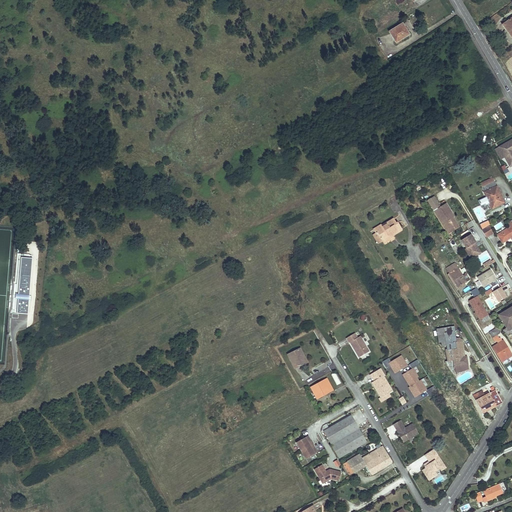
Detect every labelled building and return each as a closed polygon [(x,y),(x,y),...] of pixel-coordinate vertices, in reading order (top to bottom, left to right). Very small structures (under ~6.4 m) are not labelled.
[(511,18),(503,25),(511,37),(511,36),(511,18)] [(389,32),(393,38),(395,41),(396,43),(405,38),(406,40),(411,37),(402,23),(389,32)] [(380,66),(389,60),(387,56),(378,62),(380,66)] [(511,139),(499,147),(505,157),(511,167),(511,165),(511,139)] [(499,147),(496,149),(502,159),(505,157),(499,147)] [(491,207),(504,201),(495,181),(490,184),(488,180),(480,183),(485,194),(486,196),(491,207)] [(429,203),(434,211),(440,208),(435,199),(429,203)] [(440,208),(434,211),(445,228),(448,227),(451,231),(459,227),(453,217),(454,216),(446,204),(440,208)] [(392,233),(393,234),(402,229),(398,222),(397,223),(394,219),(382,226),(383,228),(375,233),(376,234),(377,233),(382,241),(382,242),(389,238),(388,235),(392,233)] [(383,228),(382,226),(382,225),(373,230),(375,233),(383,228)] [(493,233),(489,226),(482,230),(486,237),(493,233)] [(511,226),(508,229),(497,235),(502,243),(509,239),(508,237),(510,236),(511,238),(511,239),(511,226)] [(508,229),(507,227),(496,234),(497,235),(508,229)] [(378,244),(382,241),(377,233),(376,234),(373,235),(378,244)] [(463,250),(469,259),(479,253),(473,243),(474,243),(469,235),(459,241),(464,249),(463,250)] [(449,273),(457,287),(464,283),(467,282),(455,263),(447,268),(449,273)] [(499,284),(491,270),(477,278),(483,287),(490,283),(493,288),(498,284),(499,284)] [(494,291),(492,292),(493,292),(499,302),(506,297),(500,287),(500,288),(498,284),(493,288),(492,288),(494,291)] [(481,294),(477,288),(471,291),(474,297),(477,296),(481,294)] [(477,296),(469,301),(481,320),(489,315),(477,296)] [(511,324),(511,306),(498,315),(506,328),(503,330),(507,336),(511,333),(511,328),(510,326),(511,324)] [(456,341),(456,338),(454,326),(436,329),(438,342),(441,341),(441,346),(447,345),(448,350),(452,350),(454,360),(455,367),(468,365),(467,356),(465,356),(462,356),(460,341),(456,341)] [(497,327),(491,331),(494,337),(497,335),(500,333),(497,327)] [(369,352),(360,336),(357,338),(355,333),(346,338),(349,343),(350,342),(355,350),(356,350),(357,351),(356,352),(359,358),(369,352)] [(459,338),(456,338),(456,341),(460,341),(462,356),(465,356),(462,340),(459,338)] [(500,338),(499,338),(496,340),(497,341),(498,343),(506,357),(507,358),(511,355),(511,354),(503,340),(502,341),(500,338)] [(493,347),(501,360),(506,357),(498,343),(493,347)] [(295,368),(304,364),(300,354),(303,353),(300,348),(288,354),(295,368)] [(391,362),(389,358),(382,362),(387,369),(391,367),(395,373),(407,366),(401,355),(391,362)] [(403,374),(410,386),(419,381),(417,378),(418,377),(413,369),(421,364),(418,359),(409,365),(412,369),(403,374)] [(468,365),(455,367),(456,373),(469,369),(468,365)] [(384,375),(380,369),(370,375),(374,381),(372,383),(376,388),(377,387),(378,389),(377,390),(382,398),(390,393),(393,391),(383,376),(384,375)] [(335,374),(332,376),(337,385),(340,384),(335,374)] [(333,390),(327,378),(311,387),(313,392),(312,392),(313,394),(314,393),(317,398),(333,390)] [(427,390),(420,380),(419,381),(410,386),(409,387),(415,397),(426,391),(429,396),(437,391),(434,386),(427,390)] [(458,396),(461,394),(457,387),(446,393),(446,392),(440,395),(444,403),(447,401),(449,404),(453,402),(454,402),(460,399),(458,396)] [(485,395),(484,394),(482,391),(473,395),(482,413),(502,403),(502,401),(504,400),(500,391),(498,388),(489,393),(485,395)] [(392,396),(390,393),(382,398),(380,399),(382,402),(392,396)] [(247,419),(241,408),(239,409),(237,406),(230,410),(232,413),(235,412),(240,422),(247,419)] [(366,442),(351,415),(324,431),(339,457),(366,442)] [(393,424),(403,442),(418,433),(413,424),(405,428),(400,420),(393,424)] [(309,441),(306,436),(296,442),(301,451),(313,444),(310,440),(309,441)] [(315,447),(313,444),(301,451),(306,459),(316,453),(313,448),(315,447)] [(383,446),(362,458),(366,465),(371,474),(392,462),(383,446)] [(444,467),(433,450),(425,455),(429,462),(423,465),(425,468),(422,470),(429,480),(434,477),(431,474),(435,472),(439,469),(440,470),(442,470),(444,469),(444,467)] [(360,454),(347,461),(354,472),(366,465),(362,458),(360,454)] [(354,472),(347,461),(343,464),(350,475),(354,472)] [(322,464),(314,469),(323,483),(331,478),(339,480),(341,471),(330,468),(326,470),(322,464)] [(435,486),(447,478),(444,473),(432,482),(435,486)] [(495,496),(500,494),(499,490),(501,489),(499,484),(483,490),(487,501),(496,497),(495,496)] [(480,492),(474,494),(478,502),(483,500),(480,492)]
